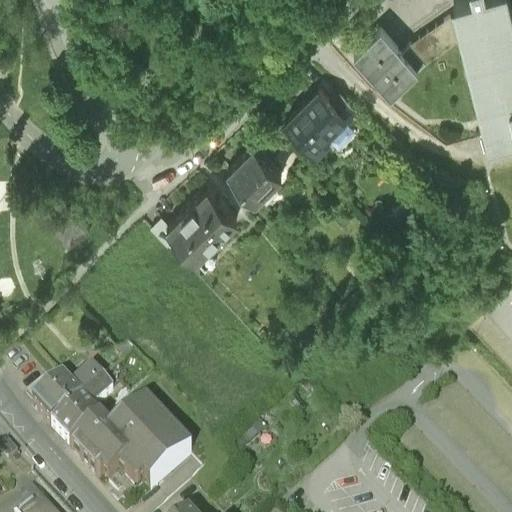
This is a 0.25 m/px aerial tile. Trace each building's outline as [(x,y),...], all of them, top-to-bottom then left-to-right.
[(456,0),(458,7),(464,28),(487,120),(511,113),(511,3),(511,0),(456,0)] [(410,33),(411,34),(424,51),(425,53),(457,30),(464,28),(458,7),(451,8),(451,7),(410,33)] [(402,41),(380,18),(353,43),(391,83),(424,51),(411,34),(402,41)] [(329,92),(319,80),(286,112),(315,142),(329,129),(325,125),(344,107),(329,92)] [(329,92),(344,107),(349,112),(357,104),(338,84),(329,92)] [(281,166),(254,136),(228,161),(255,190),(281,166)] [(215,188),(206,179),(168,216),(166,218),(176,229),(195,249),(236,210),(224,197),(228,194),(219,185),(215,188)] [(89,222),(72,199),(49,216),(66,239),(89,222)] [(166,218),(168,216),(162,209),(150,219),(167,237),(176,229),(166,218)] [(51,430),(102,384),(92,373),(75,389),(74,396),(63,383),(33,410),(51,430)] [(26,396),(34,405),(51,390),(43,381),(26,396)] [(99,424),(89,412),(95,411),(113,395),(102,384),(51,430),(69,450),(71,449),(99,424)] [(192,455),(147,407),(113,439),(99,424),(71,449),(98,479),(101,479),(104,477),(110,483),(120,474),(136,491),(139,491),(145,486),(152,493),(192,455)] [(0,456),(10,467),(18,459),(8,448),(0,455),(0,456)] [(58,511),(36,486),(6,511),(58,511)]
